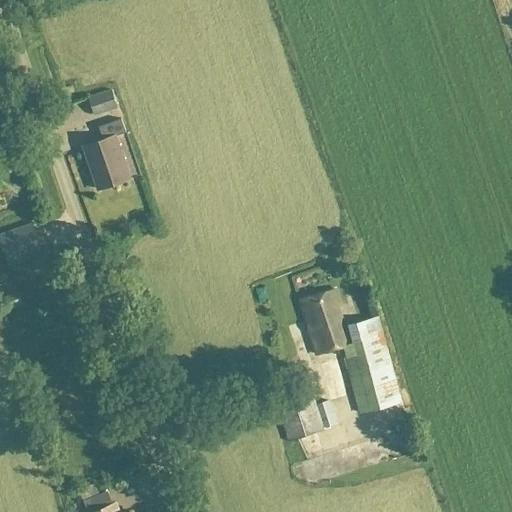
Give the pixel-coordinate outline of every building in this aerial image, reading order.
[(111,92),(88,100),(93,117),(116,110),(111,92)] [(102,142),(82,149),(97,192),(128,181),(114,138),(124,135),(120,121),(97,129),(102,142)] [(55,147),(70,144),(68,134),(53,137),(55,147)] [(31,227),(0,237),(0,238),(10,267),(41,256),(31,227)] [(315,357),(347,347),(336,312),(340,310),(334,292),(298,303),(315,357)] [(21,306),(17,293),(2,298),(6,311),(21,306)] [(352,346),(340,349),(357,415),(399,404),(377,320),(347,328),(352,346)] [(327,403),(313,407),(307,388),(273,397),(288,443),(322,433),(321,430),(335,425),(327,403)] [(400,443),(402,428),(388,427),(386,441),(400,443)] [(91,485),(77,492),(83,504),(96,497),(91,485)] [(114,511),(113,507),(112,507),(106,493),(96,497),(83,504),(86,511),(114,511)]
